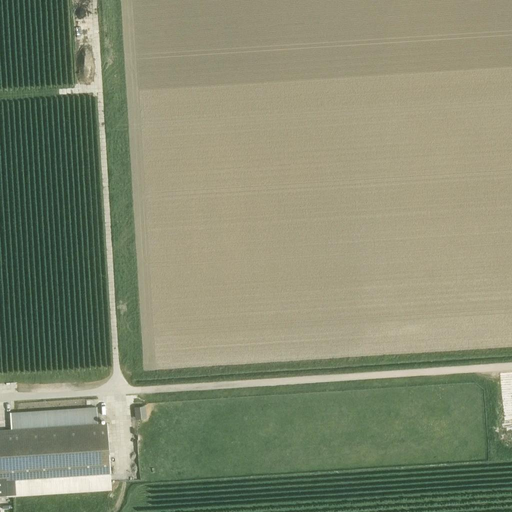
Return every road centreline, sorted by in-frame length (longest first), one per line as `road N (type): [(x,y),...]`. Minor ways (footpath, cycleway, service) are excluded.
road 1 (unclassified): [(0,398),(511,366)]
road 2 (track): [(93,0),(116,391)]
